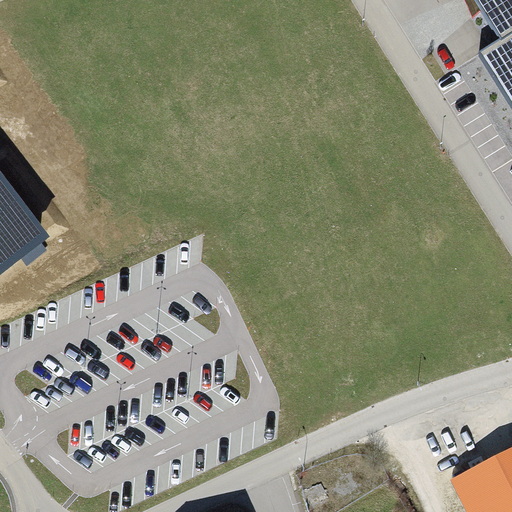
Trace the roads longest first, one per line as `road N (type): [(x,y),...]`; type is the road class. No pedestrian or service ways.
road 1 (residential): [(173,511),(391,413),(511,371)]
road 2 (residential): [(511,227),(370,0)]
